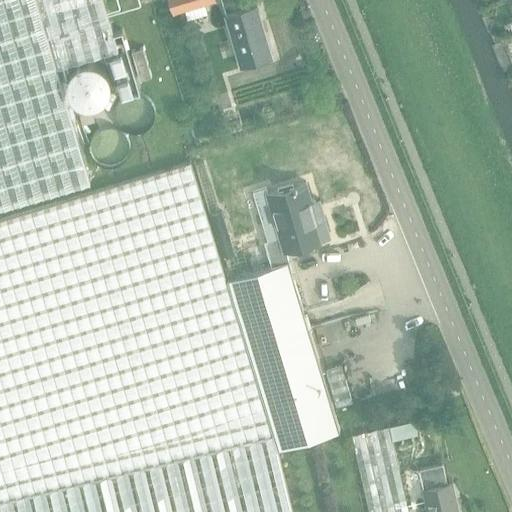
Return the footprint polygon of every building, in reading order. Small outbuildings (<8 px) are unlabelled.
[(0,0),(0,206),(89,181),(56,65),(37,0),(0,0)] [(103,52),(118,48),(104,0),(37,0),(56,65),(103,52)] [(171,0),(174,9),(174,8),(184,6),(188,19),(208,13),(204,0),(171,0)] [(256,6),(226,15),(241,65),(271,56),(256,6)] [(143,47),(132,50),(140,79),(151,76),(143,47)] [(119,51),(118,48),(103,52),(106,62),(111,60),(120,93),(139,88),(128,51),(123,52),(122,50),(119,51)] [(115,89),(115,88),(113,80),(111,76),(108,72),(101,67),(95,65),(90,65),(83,67),(79,69),(74,73),(70,80),(69,88),(70,96),(74,103),(78,107),(81,109),(90,111),(96,111),(100,110),(107,105),(110,101),(113,98),(114,93),(115,89)] [(162,113),(162,112),(162,109),(161,104),(156,97),(149,92),(146,91),(140,91),(132,92),(125,97),(120,104),(119,112),(120,120),(124,127),(127,129),(131,132),(135,133),(139,134),(147,133),(154,129),(158,125),(160,122),(162,118),(162,113)] [(128,147),(128,146),(127,142),(126,138),(124,134),(122,131),(115,126),(110,125),(105,124),(97,126),(91,131),(88,134),(86,138),(85,142),(84,147),(86,155),(91,161),(96,165),(100,167),(104,168),(112,167),(116,165),(121,162),(123,159),(126,154),(128,147)] [(0,511),(291,511),(276,448),(190,161),(0,218),(0,511)] [(267,210),(264,215),(267,225),(272,227),(276,226),(280,237),(265,241),(273,266),(289,261),(285,249),(331,235),(320,200),(313,202),(306,181),(266,193),(271,209),(267,210)] [(290,262),(229,277),(278,448),(340,431),(290,262)] [(369,314),(355,318),(357,324),(370,320),(369,314)] [(341,363),(326,368),(337,405),(353,401),(341,363)] [(389,426),(351,435),(368,511),(409,511),(392,440),(389,426)] [(427,511),(458,511),(451,482),(446,483),(441,463),(419,469),(423,488),(422,489),(427,511)]
